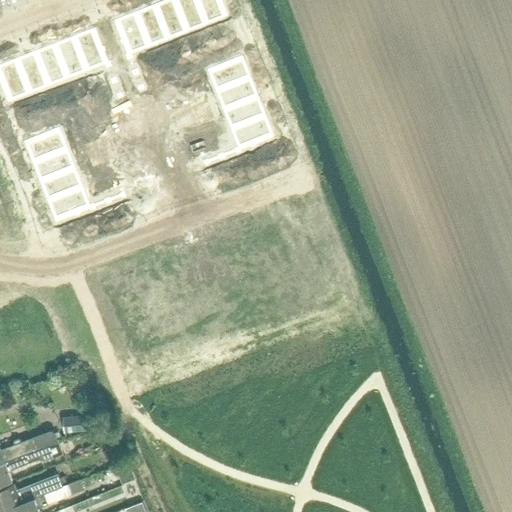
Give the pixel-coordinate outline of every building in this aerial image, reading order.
[(174,0),(164,0),(154,4),(168,40),(187,32),(174,0)] [(196,0),(174,0),(187,32),(206,25),(196,0)] [(219,0),(196,0),(206,25),(226,17),(219,0)] [(154,4),(135,11),(149,47),(168,40),(154,4)] [(135,11),(115,19),(129,55),(149,47),(135,11)] [(93,29),(73,37),(86,70),(106,63),(93,29)] [(73,37),(54,44),(67,78),(86,70),(73,37)] [(54,44),(35,52),(48,85),(67,78),(54,44)] [(226,44),(215,48),(219,57),(230,53),(226,44)] [(215,48),(204,52),(207,62),(219,57),(215,48)] [(35,52),(16,59),(29,93),(48,85),(35,52)] [(243,57),(207,71),(215,91),(250,77),(243,57)] [(188,58),(177,63),(181,72),(192,68),(188,58)] [(16,59),(0,65),(0,77),(9,101),(29,93),(16,59)] [(177,63),(166,67),(169,77),(181,72),(177,63)] [(158,70),(147,75),(150,84),(162,80),(158,70)] [(250,77),(215,91),(223,110),(258,96),(250,77)] [(188,89),(178,93),(182,104),(192,100),(188,89)] [(107,90),(95,95),(99,104),(110,100),(107,90)] [(258,96),(223,110),(230,129),(265,115),(258,96)] [(88,98),(76,102),(80,112),(91,107),(88,98)] [(192,100),(182,104),(187,115),(196,111),(192,100)] [(76,102),(65,107),(69,116),(80,112),(76,102)] [(50,113),(38,117),(42,126),(53,122),(50,113)] [(265,115),(230,129),(238,149),(273,135),(265,115)] [(38,117),(27,121),(31,131),(42,126),(38,117)] [(95,125),(86,128),(91,140),(100,136),(95,125)] [(202,127),(193,131),(197,142),(207,138),(202,127)] [(60,129),(24,143),(32,163),(67,149),(60,129)] [(100,136),(91,140),(95,151),(104,147),(100,136)] [(207,138),(197,142),(202,153),(211,149),(207,138)] [(67,149),(32,163),(39,182),(75,168),(67,149)] [(110,163),(101,166),(105,178),(115,174),(110,163)] [(75,168),(39,182),(47,201),(82,187),(75,168)] [(115,174),(105,178),(110,189),(119,185),(115,174)] [(82,187),(47,201),(55,221),(90,207),(82,187)] [(245,256),(116,304),(127,335),(163,322),(177,358),(322,305),(297,237),(258,251),(261,258),(248,263),(245,256)] [(64,416),(65,431),(87,429),(85,414),(64,416)] [(0,462),(58,440),(54,429),(34,437),(34,436),(22,441),(21,439),(18,438),(15,439),(13,442),(14,444),(10,445),(11,448),(2,452),(0,447),(0,462)] [(58,440),(0,462),(0,483),(13,479),(9,469),(27,462),(27,461),(38,456),(36,449),(58,440)] [(0,487),(0,509),(62,485),(56,471),(15,486),(14,482),(0,487)] [(62,485),(0,509),(0,511),(40,511),(39,505),(70,493),(66,483),(62,485)]
